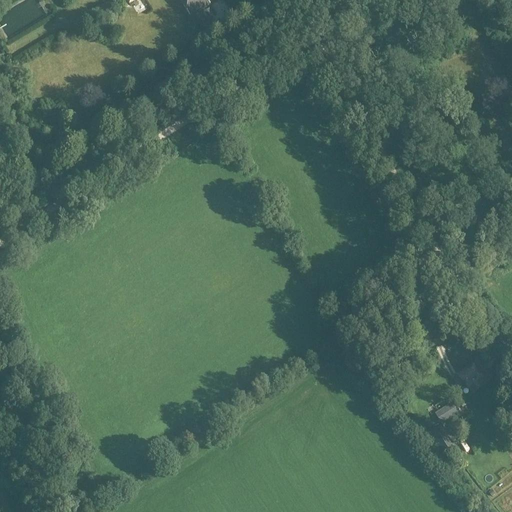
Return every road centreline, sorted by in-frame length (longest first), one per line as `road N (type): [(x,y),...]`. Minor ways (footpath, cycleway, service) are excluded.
road 1 (track): [(316,35),(0,240)]
road 2 (track): [(316,35),(456,280)]
road 3 (track): [(347,351),(456,280)]
road 4 (track): [(452,284),(440,342),(468,395)]
